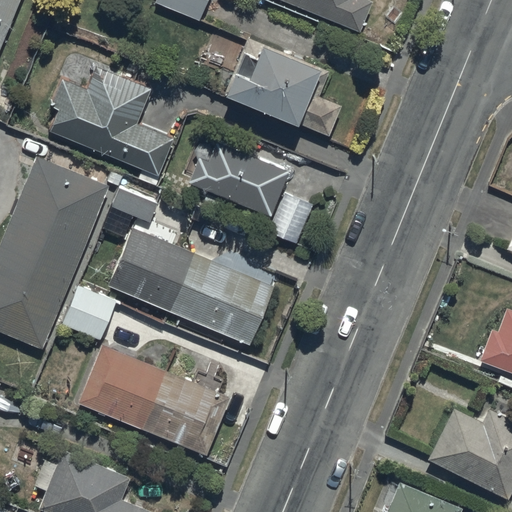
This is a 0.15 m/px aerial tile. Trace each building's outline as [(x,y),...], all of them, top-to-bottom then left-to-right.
[(0,0),(0,47),(19,0),(0,0)] [(206,0),(155,0),(155,1),(199,19),(206,0)] [(285,0),(360,31),(372,0),(285,0)] [(321,67),(262,43),(249,76),(234,70),(224,94),(298,123),(321,67)] [(151,87),(96,65),(87,87),(62,77),(50,105),(58,108),(49,130),(159,174),(174,137),(137,122),(151,87)] [(208,159),(199,155),(188,181),(271,215),(289,169),(216,140),(208,159)] [(0,330),(43,347),(109,184),(36,155),(0,242),(0,330)] [(112,206),(150,221),(157,202),(119,187),(112,206)] [(298,243),(314,203),(284,191),(268,231),(298,243)] [(195,251),(132,226),(108,284),(170,310),(195,251)] [(275,284),(195,251),(170,310),(250,343),(275,284)] [(116,300),(78,284),(62,323),(100,339),(116,300)] [(480,360),(511,371),(511,309),(506,308),(498,331),(491,329),(480,360)] [(142,428),(166,370),(102,344),(78,402),(142,428)] [(207,454),(231,396),(166,370),(142,428),(207,454)] [(428,458),(508,499),(511,490),(511,420),(489,408),(482,422),(454,407),(428,458)] [(131,477),(63,449),(38,508),(46,511),(154,511),(122,498),(131,477)] [(387,511),(460,511),(462,508),(400,483),(387,511)]
